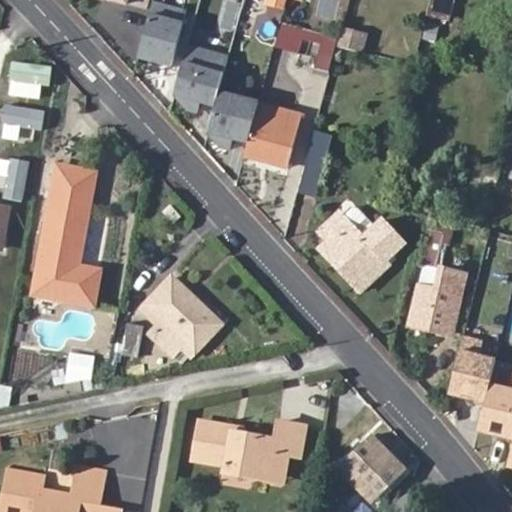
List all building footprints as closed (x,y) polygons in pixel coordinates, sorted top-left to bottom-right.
[(268,0),(268,4),(284,9),(286,0),(268,0)] [(451,2),(441,0),(430,0),(427,15),(446,20),(451,2)] [(186,10),(153,1),(137,58),(170,67),(186,10)] [(342,27),(339,48),(367,52),(370,31),(342,27)] [(315,71),(329,75),(336,49),(338,40),(306,31),(304,40),(321,45),(315,71)] [(227,54),(188,43),(174,96),(212,107),(217,89),(227,54)] [(259,101),(217,89),(212,107),(206,132),(248,143),(258,106),(259,101)] [(248,143),(243,157),(289,169),(303,117),(258,106),(248,143)] [(300,191),(310,194),(322,151),(326,152),(330,138),(316,134),(300,191)] [(322,151),(310,194),(313,195),(326,152),(322,151)] [(55,178),(33,294),(94,305),(101,270),(80,266),(94,184),(96,172),(57,165),(55,178)] [(8,208),(0,206),(0,249),(1,250),(8,208)] [(404,246),(382,222),(362,238),(339,213),(319,232),(328,241),(321,249),(361,291),(390,266),(386,263),(404,246)] [(446,235),(430,231),(410,326),(450,334),(462,274),(434,268),(439,244),(444,245),(446,235)] [(195,351),(221,323),(173,277),(146,305),(195,351)] [(143,327),(128,323),(122,355),(138,358),(143,327)] [(460,340),(448,394),(485,403),(491,377),(498,349),(460,340)] [(93,360),(73,356),(70,374),(83,376),(83,371),(91,372),(93,360)] [(485,403),(478,432),(511,439),(511,382),(491,377),(485,403)] [(274,458),(287,459),(299,461),(306,420),(277,416),(273,442),(241,437),(233,435),(235,429),(203,424),(196,462),(227,466),(227,474),(271,481),(274,458)] [(370,502),(403,472),(369,435),(336,465),(370,502)] [(283,483),(287,459),(274,458),(271,481),(283,483)] [(0,511),(119,511),(120,508),(100,505),(105,472),(76,467),(70,497),(42,492),(44,477),(7,470),(0,502),(0,511)]
